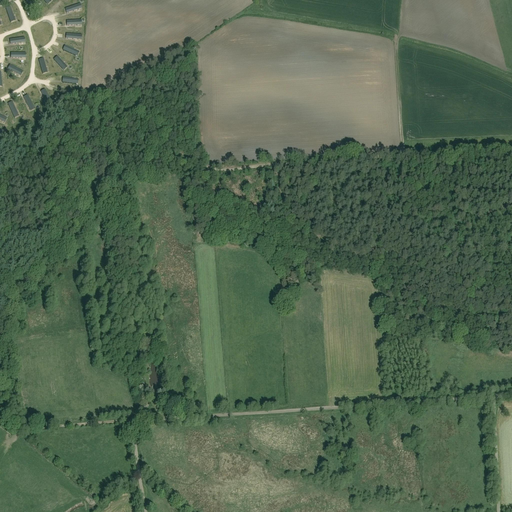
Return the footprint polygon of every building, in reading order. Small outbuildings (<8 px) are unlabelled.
[(27,0),(33,10),(38,8),(33,0),(27,0)] [(82,4),(67,8),(68,13),(83,8),(82,4)] [(11,21),(16,19),(10,6),(5,9),(11,21)] [(81,52),(67,45),(64,50),(79,57),(81,52)] [(69,67),(59,56),(55,59),(66,71),(69,67)] [(45,58),(40,59),(44,74),(49,72),(45,58)] [(25,71),(11,65),(9,69),(23,76),(25,71)] [(54,103),(47,89),(42,91),(49,105),(54,103)] [(36,108),(29,94),(25,97),(32,111),(36,108)] [(20,116),(14,102),(9,104),(15,118),(20,116)] [(0,113),(0,119),(6,123),(9,118),(0,113)]
